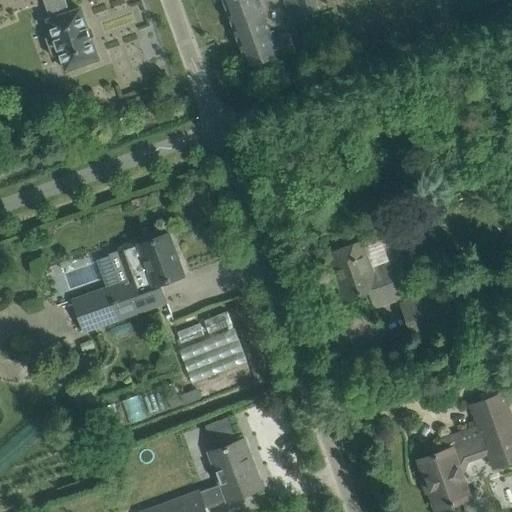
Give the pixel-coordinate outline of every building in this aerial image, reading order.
[(43,0),(50,18),(48,19),(53,35),(46,38),(52,57),(60,54),(65,70),(98,58),(80,8),(70,12),(65,0),(43,0)] [(274,40),(265,16),(258,0),(223,0),(247,66),(295,50),(290,34),(274,40)] [(315,0),(296,0),(301,15),(319,10),(315,0)] [(87,335),(143,315),(135,292),(184,275),(169,233),(119,251),(125,270),(129,280),(74,300),(87,335)] [(329,253),(345,299),(370,290),(375,306),(401,296),(389,264),(372,271),(361,242),(329,253)] [(481,274),(463,280),(401,303),(414,341),(477,318),(473,308),(490,303),(481,274)] [(186,349),(180,351),(192,383),(230,369),(212,322),(180,335),(186,349)] [(469,498),(463,479),(469,461),(488,454),(493,468),(511,461),(511,412),(505,393),(472,404),(480,425),(442,439),(446,450),(420,460),(437,509),(469,498)] [(206,511),(205,508),(261,487),(244,440),(210,453),(222,484),(145,511),(206,511)]
